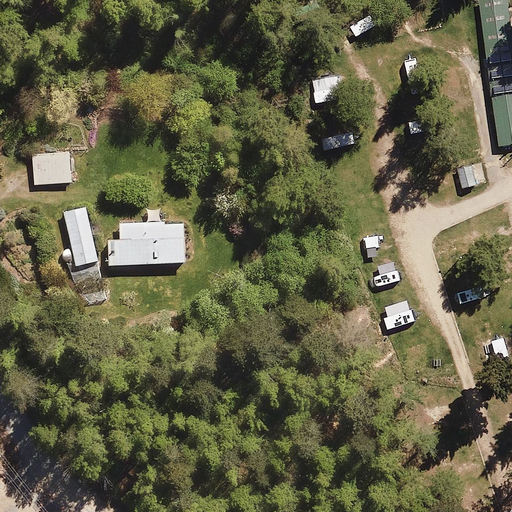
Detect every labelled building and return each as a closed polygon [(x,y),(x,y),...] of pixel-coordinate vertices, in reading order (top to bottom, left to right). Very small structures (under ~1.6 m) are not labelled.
[(511,147),(511,36),(507,0),(503,0),(479,3),(498,149),(511,147)] [(352,125),(318,131),(321,149),(355,142),(352,125)] [(73,152),(32,153),(33,187),(74,186),(73,152)] [(100,262),(87,210),(65,215),(78,267),(100,262)] [(189,223),(123,224),(123,243),(109,244),(109,266),(190,265),(189,223)] [(511,359),(511,358),(504,333),(480,340),(488,367),(511,359)] [(449,452),(427,462),(437,483),(458,474),(449,452)]
